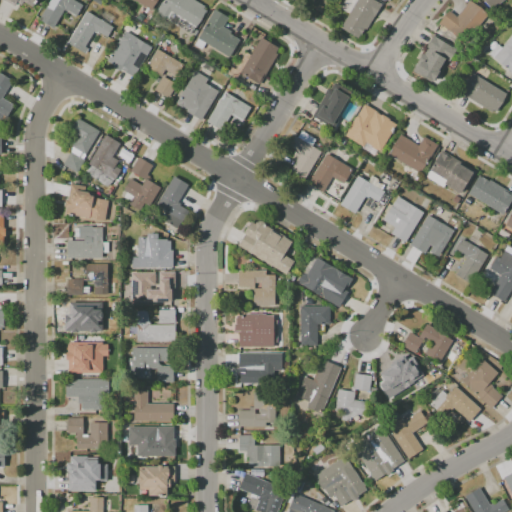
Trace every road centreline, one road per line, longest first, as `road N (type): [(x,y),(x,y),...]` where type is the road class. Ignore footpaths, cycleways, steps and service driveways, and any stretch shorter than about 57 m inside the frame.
road 1 (residential): [(511,357),(0,40)]
road 2 (residential): [(317,44),(212,231),(218,511)]
road 3 (residential): [(64,80),(42,130),(36,511)]
road 4 (residential): [(246,0),(511,164)]
road 5 (residential): [(511,425),(401,511)]
